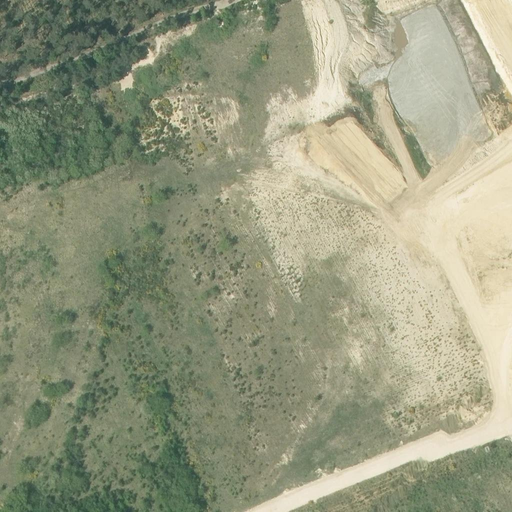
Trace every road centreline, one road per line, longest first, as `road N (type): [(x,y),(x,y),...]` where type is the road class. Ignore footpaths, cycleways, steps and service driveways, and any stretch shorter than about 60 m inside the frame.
road 1 (track): [(235,0),(0,96)]
road 2 (track): [(500,423),(283,511)]
